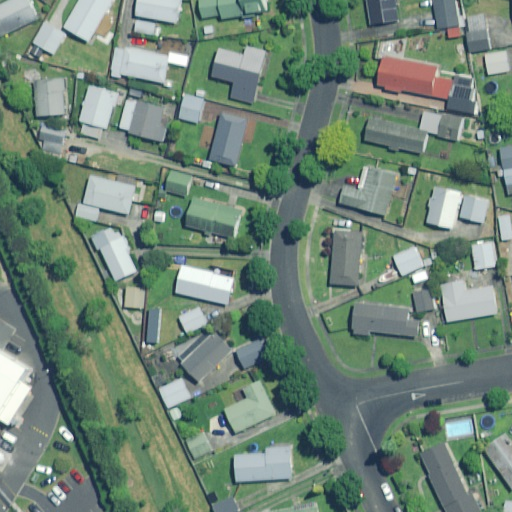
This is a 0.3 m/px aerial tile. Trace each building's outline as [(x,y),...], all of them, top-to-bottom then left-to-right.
[(42,20),(33,0),(14,0),(0,6),(0,38),(0,39),(42,20)] [(83,0),(68,27),(93,41),(117,0),(83,0)] [(186,0),(143,0),(140,16),(182,24),(186,0)] [(261,17),(261,13),(269,12),(267,0),(201,0),(203,19),(225,16),(225,18),(247,15),(247,19),(261,17)] [(399,21),(395,0),(364,0),(369,26),(399,21)] [(456,0),(431,0),(436,30),(460,26),(456,0)] [(492,48),(486,13),(464,17),(470,52),(492,48)] [(138,32),(162,36),(163,28),(158,28),(159,24),(140,21),(138,32)] [(69,34),(48,22),(36,44),(57,55),(69,34)] [(213,26),(203,28),(204,40),(214,39),(213,26)] [(446,29),(448,39),(460,37),(459,27),(446,29)] [(235,98),(257,104),(270,52),(248,46),(246,54),(221,47),(214,76),(239,82),(235,98)] [(163,83),(162,85),(171,87),(172,81),(187,84),(191,69),(181,67),(180,74),(171,72),(174,56),(129,47),(129,50),(118,48),(112,76),(124,78),(125,75),(163,83)] [(506,51),(483,55),(486,75),(509,71),(506,51)] [(375,86),(447,100),(445,109),(470,113),(474,89),(453,85),(453,80),(437,77),(439,67),(381,56),(375,86)] [(68,77),(38,80),(41,118),(70,115),(67,91),(70,91),(68,77)] [(83,120),(87,121),(83,132),(103,139),(107,128),(111,129),(123,94),(95,85),(83,120)] [(182,117),(205,123),(211,102),(188,96),(182,117)] [(141,101),(141,103),(130,100),(123,128),(133,131),(132,133),(167,142),(171,129),(164,127),(169,109),(141,101)] [(240,167),(252,120),(249,120),(225,114),(213,160),(240,167)] [(460,141),(465,119),(441,115),(437,137),(460,141)] [(429,131),(368,118),(363,142),(424,156),(429,131)] [(69,130),(46,124),(42,139),(47,141),(45,150),(63,155),(69,130)] [(511,145),(498,148),(502,171),(511,169),(511,145)] [(217,163),(206,161),(205,167),(215,169),(217,163)] [(336,204),(385,216),(394,175),(364,168),(359,189),(341,184),(336,204)] [(511,169),(502,171),(507,196),(511,194),(511,169)] [(198,176),(176,170),(170,192),(192,198),(198,176)] [(95,175),(88,203),(133,214),(140,186),(95,175)] [(452,230),(460,193),(432,187),(424,224),(452,230)] [(483,224),(488,200),(463,195),(458,219),(483,224)] [(250,213),(197,199),(191,225),(243,238),(250,213)] [(103,209),(82,204),(79,217),(100,222),(103,209)] [(150,206),(142,205),(139,222),(146,223),(150,206)] [(511,230),(510,209),(499,210),(502,240),(511,239),(511,230)] [(95,236),(101,251),(105,249),(119,280),(140,271),(130,249),(132,248),(127,236),(125,237),(123,233),(120,235),(117,228),(110,231),(110,230),(95,236)] [(357,287),(362,233),(333,231),(328,285),(357,287)] [(497,267),(493,241),(469,245),(473,270),(497,267)] [(399,276),(423,267),(415,246),(391,255),(399,276)] [(233,308),(240,280),(187,266),(180,294),(233,308)] [(445,320),(496,311),(493,289),(464,293),(463,283),(439,286),(445,320)] [(127,307),(147,309),(149,288),(128,286),(127,307)] [(436,310),(432,288),(411,292),(415,314),(436,310)] [(350,330),(352,330),(351,335),(368,337),(369,332),(419,338),(421,322),(408,320),(409,310),(353,303),(350,330)] [(212,324),(205,307),(183,316),(190,334),(212,324)] [(180,358),(203,383),(238,351),(215,326),(180,358)] [(239,350),(247,369),(273,359),(265,339),(239,350)] [(0,400),(19,369),(0,357),(0,400)] [(172,409),(194,398),(185,378),(163,389),(172,409)] [(239,436),(280,418),(263,381),(248,388),(253,398),(227,409),(239,436)] [(184,418),(179,408),(172,411),(176,421),(184,418)] [(216,454),(206,431),(188,439),(198,462),(216,454)] [(482,450),(511,491),(511,490),(511,443),(505,434),(482,450)] [(467,492),(445,442),(418,454),(443,511),(480,511),(470,490),(467,492)] [(240,454),(241,481),(300,479),(299,447),(271,448),(271,453),(240,454)] [(217,511),(244,511),(237,497),(215,507),(217,511)] [(511,511),(511,502),(505,500),(502,511),(511,511)]
